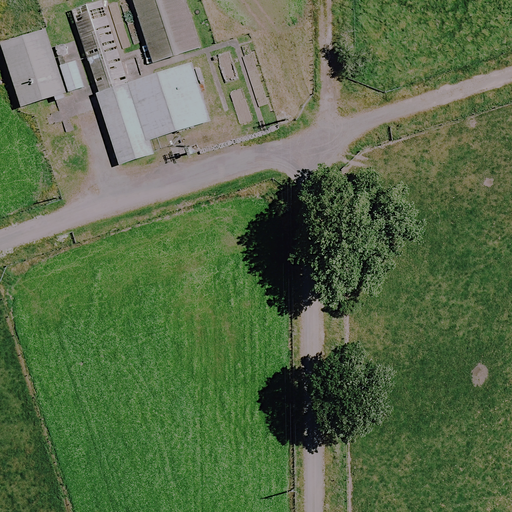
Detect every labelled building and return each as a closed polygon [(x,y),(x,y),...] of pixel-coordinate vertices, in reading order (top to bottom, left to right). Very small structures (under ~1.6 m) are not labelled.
[(201,49),(183,0),(130,0),(153,66),(201,49)] [(130,85),(104,3),(69,14),(96,96),(119,167),(154,156),(149,143),(208,124),(190,66),(130,85)] [(64,95),(44,33),(1,47),(22,109),(64,95)] [(80,60),(60,67),(69,93),(89,86),(80,60)] [(72,174),(62,145),(49,150),(60,179),(72,174)]
